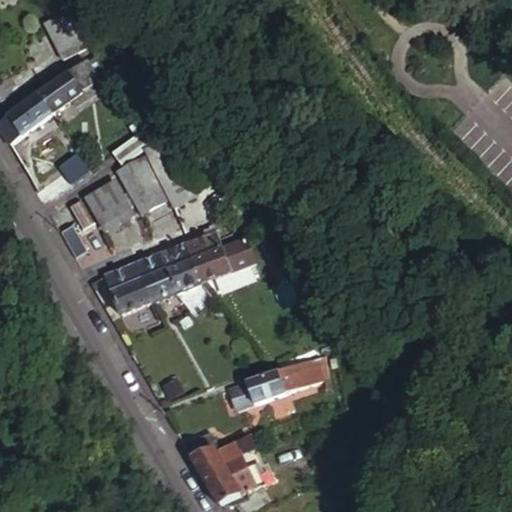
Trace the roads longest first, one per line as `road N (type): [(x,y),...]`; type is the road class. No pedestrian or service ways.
road 1 (tertiary): [(171,511),(0,200)]
road 2 (track): [(0,453),(33,436),(85,477),(105,511)]
